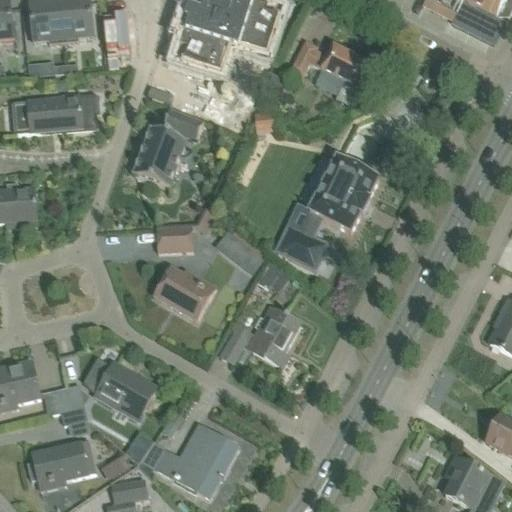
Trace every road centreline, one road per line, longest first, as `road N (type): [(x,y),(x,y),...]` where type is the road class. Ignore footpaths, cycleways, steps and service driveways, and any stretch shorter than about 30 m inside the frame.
road 1 (residential): [(489,78),(302,434)]
road 2 (primary): [(375,381),(511,118)]
road 3 (residential): [(80,265),(140,83),(150,0)]
road 4 (residential): [(98,323),(302,434)]
road 5 (residential): [(412,401),(511,207)]
road 6 (residential): [(489,78),(334,0)]
road 7 (unknown): [(147,33),(249,56),(269,0)]
road 8 (residential): [(80,265),(12,280),(24,340)]
road 9 (unknown): [(403,420),(511,489)]
road 10 (residential): [(356,511),(412,401)]
